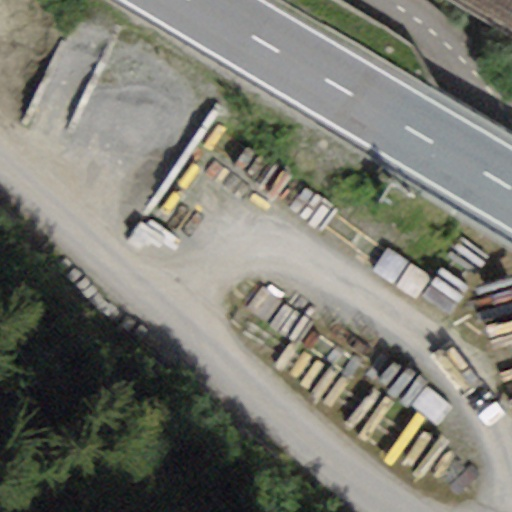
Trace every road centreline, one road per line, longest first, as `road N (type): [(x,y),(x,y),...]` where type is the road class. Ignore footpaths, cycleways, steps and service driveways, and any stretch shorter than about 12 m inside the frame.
road 1 (residential): [(416,511),(304,433),(0,153)]
road 2 (primary): [(511,182),(202,0)]
